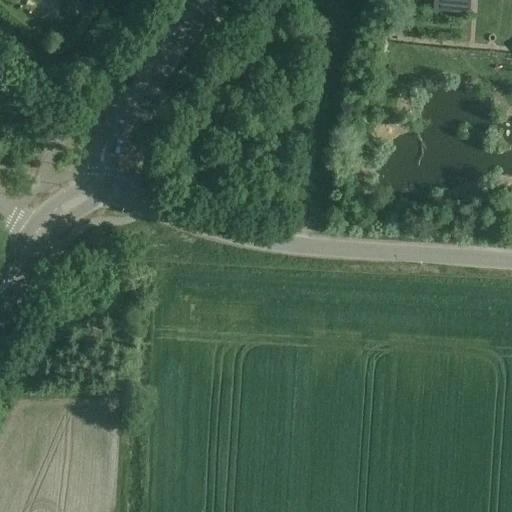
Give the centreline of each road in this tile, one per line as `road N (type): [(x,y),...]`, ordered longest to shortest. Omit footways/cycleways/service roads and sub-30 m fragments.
road 1 (unclassified): [(511,260),(256,243),(137,201)]
road 2 (tertiary): [(100,193),(108,138),(206,0)]
